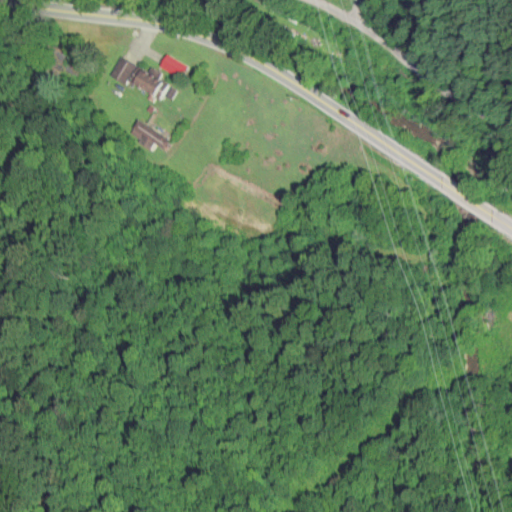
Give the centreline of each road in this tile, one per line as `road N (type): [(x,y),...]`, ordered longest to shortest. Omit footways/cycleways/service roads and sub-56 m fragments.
road 1 (tertiary): [(511,228),(468,185),(179,22),(67,0)]
road 2 (residential): [(297,0),(350,19),(511,138)]
